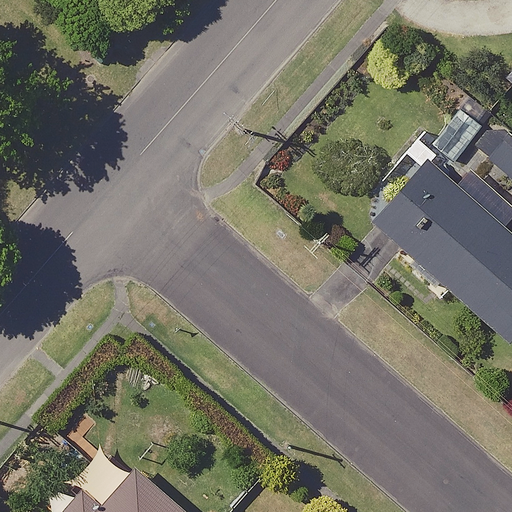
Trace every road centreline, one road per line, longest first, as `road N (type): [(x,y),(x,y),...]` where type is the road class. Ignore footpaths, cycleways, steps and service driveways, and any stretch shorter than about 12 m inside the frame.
road 1 (residential): [(113,184),(483,511)]
road 2 (residential): [(113,184),(276,0)]
road 3 (residential): [(0,314),(113,184)]
